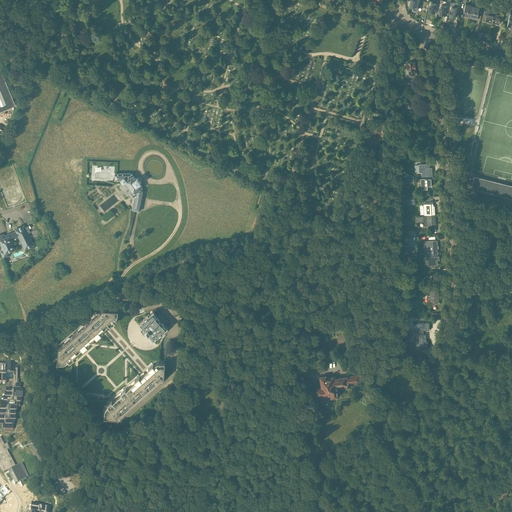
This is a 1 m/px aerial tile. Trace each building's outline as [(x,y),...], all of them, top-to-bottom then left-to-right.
[(420,4),(421,1),(418,0),(411,0),(412,0),(409,0),(410,1),(408,0),(408,5),(409,5),(408,6),(412,7),(413,7),(412,10),(417,11),(418,4),(420,4)] [(433,1),(429,0),(427,9),(429,9),(429,11),(430,11),(430,12),(434,14),(434,12),(437,13),(438,11),(439,4),(440,2),(439,2),(436,2),(436,3),(433,2),(433,1)] [(440,14),(444,16),(445,12),(448,13),(450,4),(451,1),(447,1),(447,4),(443,3),(443,0),(439,0),(439,2),(440,2),(439,4),(438,11),(437,13),(440,14)] [(450,4),(448,13),(450,13),(449,15),(450,16),(455,19),(455,16),(458,16),(461,4),(457,3),(457,6),(450,4)] [(470,17),(472,5),(465,4),(463,15),(470,17)] [(480,7),(472,5),(470,17),(477,18),(480,7)] [(491,10),(492,9),(486,8),(485,13),(487,14),(485,20),(492,22),(494,10),(491,10)] [(499,24),(501,12),(495,10),(494,10),(492,22),(499,24)] [(407,63),(404,64),(405,69),(407,68),(407,69),(408,69),(409,77),(417,76),(416,67),(415,67),(414,62),(413,62),(413,61),(408,62),(408,63),(407,63)] [(0,111),(17,104),(0,64),(0,111)] [(432,171),(431,171),(430,167),(429,167),(429,163),(418,164),(419,172),(421,172),(422,176),(432,176),(432,171)] [(141,203),(144,191),(141,187),(142,187),(140,183),(141,182),(140,180),(137,177),(136,178),(133,174),(133,175),(132,173),(131,174),(130,173),(115,173),(115,179),(119,180),(122,183),(123,182),(130,191),(129,192),(133,197),(134,196),(135,197),(132,209),(137,210),(140,211),(141,203)] [(487,192),(490,193),(511,198),(511,185),(474,176),(473,182),(471,188),(487,192)] [(420,178),(421,189),(428,189),(427,186),(432,186),(431,178),(425,179),(425,178),(420,178)] [(374,187),(371,181),(361,187),(365,193),(374,187)] [(367,205),(362,197),(357,200),(362,208),(367,205)] [(425,204),(423,204),(424,215),(435,214),(434,206),(433,206),(433,202),(425,202),(425,204)] [(435,224),(435,215),(415,216),(415,222),(425,222),(425,225),(435,224)] [(3,234),(0,235),(0,241),(3,250),(1,251),(3,257),(9,255),(8,251),(14,249),(10,239),(18,236),(24,249),(33,245),(24,225),(15,229),(16,231),(4,235),(3,234)] [(377,231),(378,230),(373,227),(372,229),(369,227),(366,233),(377,238),(380,232),(377,231)] [(424,241),(425,254),(429,254),(437,254),(437,249),(439,249),(438,245),(437,245),(437,244),(436,245),(435,240),(424,241)] [(404,249),(405,255),(417,254),(417,248),(416,248),(416,245),(411,246),(411,248),(410,249),(404,249)] [(439,256),(427,256),(427,265),(437,264),(437,259),(439,259),(439,256)] [(429,284),(430,293),(438,293),(437,283),(429,284)] [(438,297),(432,297),(432,298),(427,298),(428,307),(433,307),(433,306),(439,305),(438,297)] [(104,307),(81,327),(93,340),(97,337),(98,338),(103,334),(102,332),(111,325),(112,326),(117,322),(116,321),(118,318),(120,314),(120,312),(120,309),(104,307)] [(162,331),(167,328),(167,327),(154,311),(149,315),(148,315),(140,322),(140,323),(144,328),(147,332),(149,334),(154,339),(155,338),(158,336),(163,332),(162,331)] [(428,341),(426,341),(426,333),(423,334),(423,330),(429,330),(429,322),(414,323),(414,330),(421,330),(421,334),(418,334),(419,341),(416,341),(416,349),(428,348),(428,341)] [(81,327),(59,347),(58,360),(57,360),(57,363),(58,363),(59,363),(60,363),(62,363),(63,363),(64,363),(65,363),(66,363),(67,363),(67,362),(68,362),(69,361),(70,361),(70,360),(71,362),(76,357),(75,356),(84,348),(84,349),(85,350),(89,346),(89,345),(88,344),(93,340),(81,327)] [(135,379),(130,383),(142,396),(164,377),(165,360),(162,360),(160,360),(157,361),(153,363),(152,362),(147,366),(148,368),(141,374),(139,375),(138,374),(134,378),(135,379)] [(0,383),(6,383),(6,381),(12,381),(12,390),(5,390),(5,394),(4,394),(4,398),(3,398),(3,403),(0,402),(0,425),(3,425),(2,430),(13,430),(13,426),(14,426),(14,421),(15,421),(15,412),(16,412),(17,408),(20,408),(20,404),(21,404),(21,399),(22,399),(22,390),(20,390),(20,385),(17,385),(17,375),(20,375),(20,370),(15,370),(15,365),(11,365),(10,364),(5,364),(5,365),(0,364),(0,383)] [(337,385),(344,384),(344,387),(350,386),(349,383),(360,381),(359,374),(333,379),(333,376),(326,378),(326,376),(320,377),(322,387),(317,388),(318,394),(320,394),(320,398),(331,396),(331,397),(332,397),(333,398),(337,398),(338,396),(339,396),(337,385)] [(106,416),(119,416),(142,396),(130,383),(126,387),(125,386),(120,390),(121,391),(112,399),(111,398),(107,402),(108,403),(107,403),(106,404),(106,405),(105,405),(105,406),(104,407),(104,408),(104,409),(103,411),(103,412),(103,413),(103,414),(103,415),(103,416),(106,416)] [(0,498),(1,497),(2,499),(10,493),(4,485),(0,488),(0,498)]
